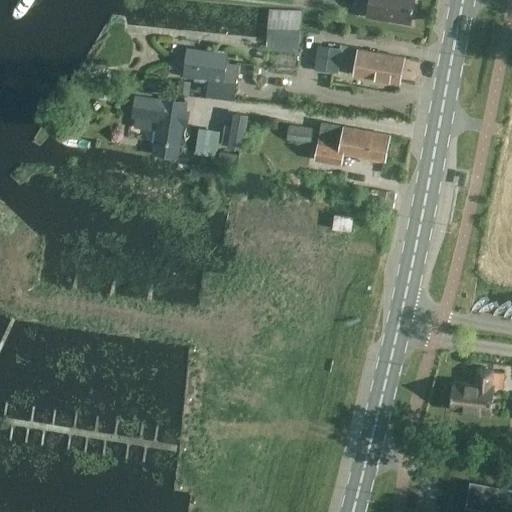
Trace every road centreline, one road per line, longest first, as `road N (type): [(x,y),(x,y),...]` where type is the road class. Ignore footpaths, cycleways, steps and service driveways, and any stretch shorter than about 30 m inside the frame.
road 1 (primary): [(402,302),(462,0)]
road 2 (primary): [(352,511),(402,302)]
